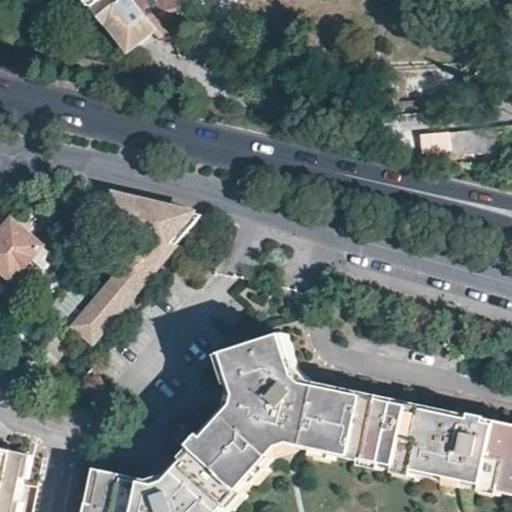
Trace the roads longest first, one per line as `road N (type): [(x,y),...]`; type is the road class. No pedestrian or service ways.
road 1 (residential): [(511,115),(382,129),(103,72),(0,42)]
road 2 (residential): [(13,159),(107,164),(511,289)]
road 3 (primary): [(230,148),(511,226)]
road 4 (primary): [(511,204),(230,148)]
road 5 (primary): [(230,148),(0,92)]
